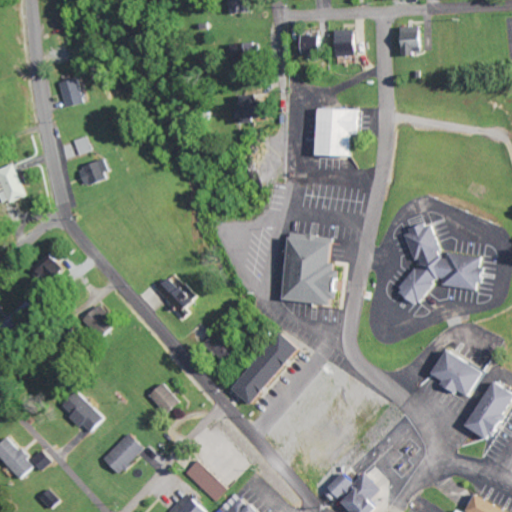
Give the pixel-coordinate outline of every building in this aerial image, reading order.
[(236,0),(237,15),(254,14),(253,0),(236,0)] [(408,57),(419,56),(419,48),(427,47),(426,27),(406,28),(408,57)] [(360,30),(342,31),(343,57),(361,56),(360,30)] [(306,54),(323,55),(323,33),(306,33),(306,54)] [(235,44),(235,63),(261,61),(260,43),(235,44)] [(93,105),(88,80),(68,83),(73,109),(93,105)] [(248,124),(266,123),(264,95),(246,96),(248,124)] [(366,111),(326,110),(325,157),(358,158),(359,136),(366,136),(366,111)] [(80,142),(85,156),(97,152),(92,137),(80,142)] [(86,169),(92,188),(118,179),(112,161),(86,169)] [(12,204),(32,198),(22,165),(1,171),(12,204)] [(483,289),(484,283),(490,281),(491,272),(488,263),(488,256),(455,252),(451,254),(440,225),(432,224),(417,230),(416,235),(427,264),(426,268),(420,270),(408,287),(411,293),(424,302),(430,300),(441,283),(442,281),(448,279),(450,285),(483,289)] [(344,241),(302,236),(299,267),(291,266),(289,278),(296,279),(294,299),(344,305),(349,263),(341,262),(344,241)] [(49,268),(50,280),(54,280),(54,278),(65,277),(65,267),(49,268)] [(205,298),(177,273),(162,291),(190,315),(205,298)] [(0,328),(0,330),(10,342),(47,309),(36,297),(0,328)] [(259,403),(311,349),(293,332),(242,387),(259,403)] [(213,338),(215,356),(240,354),(239,336),(213,338)] [(474,396),(491,371),(459,349),(442,374),(474,396)] [(477,428),(501,439),(511,416),(511,385),(499,380),(477,428)] [(156,396),(173,415),(187,401),(170,383),(156,396)] [(96,433),(111,419),(85,391),(69,405),(96,433)] [(152,449),(137,433),(111,457),(126,473),(152,449)] [(14,436),(0,449),(27,479),(42,465),(14,436)] [(47,470),(58,461),(49,450),(38,458),(47,470)] [(233,488),(204,460),(191,474),(220,502),(233,488)] [(337,485),(360,511),(384,511),(390,507),(381,497),(389,490),(373,472),(362,482),(352,472),(337,485)] [(66,501),(55,488),(45,496),(57,509),(66,501)] [(176,511),(212,511),(194,493),(175,511),(176,511)] [(474,511),(476,511),(511,511),(511,510),(483,494),(474,511)] [(267,511),(268,511),(260,503),(256,506),(248,498),(232,511),(267,511)]
